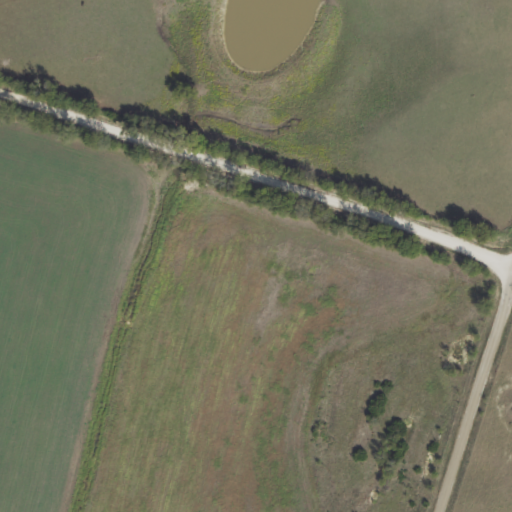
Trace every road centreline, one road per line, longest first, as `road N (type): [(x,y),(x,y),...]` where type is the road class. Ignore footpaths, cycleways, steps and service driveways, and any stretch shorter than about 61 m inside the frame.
road 1 (residential): [(511,263),(0,90)]
road 2 (residential): [(439,511),(511,274)]
